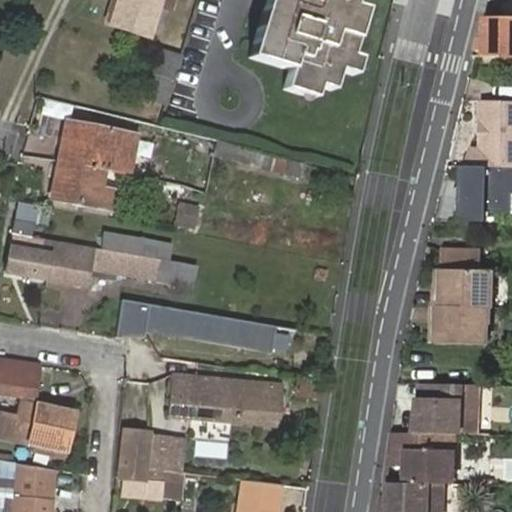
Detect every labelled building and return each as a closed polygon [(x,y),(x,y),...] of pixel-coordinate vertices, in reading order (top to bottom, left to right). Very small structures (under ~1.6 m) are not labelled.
[(117,0),(110,27),(149,35),(159,0),(117,0)] [(263,0),(261,10),(267,12),(262,29),(255,26),(250,44),(258,47),(253,60),(286,71),(280,89),(298,94),(303,82),(315,87),(329,92),(336,72),(351,78),(358,60),(350,57),(361,22),(350,20),(354,6),(349,5),(350,0),(263,0)] [(365,9),(354,6),(350,20),(361,22),(365,9)] [(261,10),(255,26),(262,29),(267,12),(261,10)] [(511,17),(488,17),(487,38),(483,37),(478,58),(488,58),(511,58),(511,17)] [(245,57),(253,60),(258,47),(250,44),(245,57)] [(146,97),(166,102),(180,57),(159,52),(146,97)] [(310,99),(315,87),(303,82),(298,94),(310,99)] [(511,102),(487,101),(485,150),(474,149),(474,166),(511,166),(511,102)] [(123,154),(129,155),(134,133),(61,119),(55,157),(119,171),(123,154)] [(214,141),(212,153),(256,165),(257,158),(266,161),(268,155),(214,141)] [(119,171),(126,172),(129,155),(123,154),(119,171)] [(322,185),(326,170),(273,156),(269,172),(322,185)] [(50,197),(108,209),(112,188),(93,185),(97,169),(55,160),(50,197)] [(469,166),(465,166),(464,205),(490,206),(490,211),(511,211),(511,166),(474,166),(469,166)] [(15,200),(13,208),(33,212),(31,224),(45,226),(46,212),(48,206),(15,200)] [(180,200),(175,224),(197,229),(202,204),(180,200)] [(13,208),(3,270),(47,278),(51,256),(41,254),(41,252),(43,239),(29,236),(31,224),(33,212),(13,208)] [(103,233),(101,249),(167,260),(170,244),(103,233)] [(89,269),(173,282),(189,285),(193,264),(176,261),(167,260),(101,249),(43,239),(41,252),(41,254),(51,256),(47,278),(86,285),(89,269)] [(445,270),(484,271),(484,252),(444,250),(442,270),(445,270)] [(473,345),(488,346),(489,327),(493,327),(493,307),(496,307),(496,272),(484,271),(445,270),(445,292),(438,291),(436,291),(435,306),(434,325),(440,325),(438,344),(473,345)] [(121,302),(113,340),(144,339),(147,330),(272,349),(274,324),(121,302)] [(37,367),(0,361),(0,395),(33,400),(37,367)] [(164,418),(275,429),(280,387),(168,375),(164,418)] [(293,398),(316,400),(318,384),(294,382),(293,398)] [(427,384),(427,399),(423,399),(423,413),(417,412),(415,434),(454,435),(462,435),(463,385),(427,384)] [(427,399),(427,384),(420,384),(418,399),(417,412),(423,413),(423,399),(427,399)] [(463,385),(462,435),(479,436),(481,385),(463,385)] [(0,440),(37,446),(70,451),(73,412),(20,403),(17,417),(0,414),(0,440)] [(150,434),(123,432),(118,480),(145,483),(145,481),(163,483),(182,485),(183,475),(182,474),(146,471),(150,436),(150,434)] [(407,434),(391,434),(384,482),(389,483),(405,483),(407,434)] [(415,434),(407,434),(405,483),(441,484),(453,484),(454,435),(415,434)] [(186,439),(150,436),(146,471),(182,474),(186,439)] [(70,451),(37,446),(35,456),(67,460),(70,451)] [(51,511),(55,474),(0,465),(0,490),(12,492),(10,511),(51,511)] [(163,483),(145,481),(145,483),(143,495),(162,497),(163,483)] [(280,511),(283,487),(245,482),(241,511),(280,511)] [(162,497),(161,500),(180,502),(182,485),(163,483),(162,497)] [(439,511),(441,484),(405,483),(389,483),(388,500),(387,511),(439,511)] [(381,500),(379,511),(387,511),(388,500),(381,500)]
